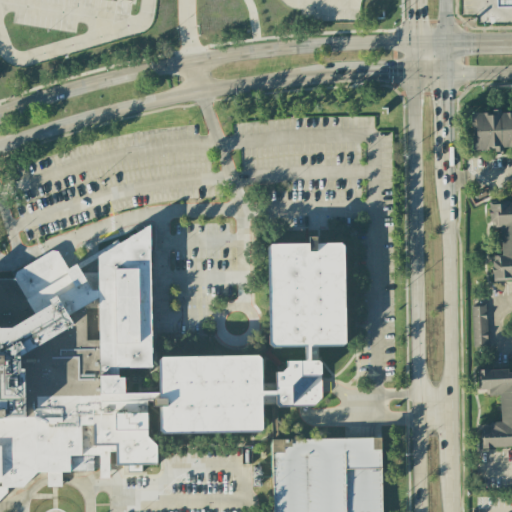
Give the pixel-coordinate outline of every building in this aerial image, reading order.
[(511,0),(496,0),(496,8),(511,7),(511,0)] [(511,111),(470,114),(471,151),(502,150),(502,148),(511,147),(511,111)] [(493,280),(511,279),(511,203),(488,204),(489,226),(500,226),(501,255),(492,255),(493,280)] [(0,279),(14,279),(16,273),(52,251),(57,252),(68,270),(117,240),(119,243),(150,225),(152,368),(118,368),(119,376),(123,376),(124,393),(158,393),(159,362),(161,358),(259,358),(261,361),(262,382),(276,383),(276,374),(282,375),(287,370),(286,363),(305,363),(305,348),(273,350),(269,346),(268,249),(272,246),(341,245),(345,249),(347,346),(342,349),(310,349),(311,363),(320,364),(322,367),(321,398),(313,407),(276,408),(275,404),(261,405),(263,432),(259,435),(163,435),(160,432),(160,407),(153,408),(153,401),(147,401),(147,435),(157,446),(156,466),(116,467),(115,452),(109,452),(111,478),(100,478),(99,455),(93,455),(94,471),(62,473),(62,487),(48,487),(48,474),(39,474),(23,489),(9,490),(9,494),(0,502),(0,279)] [(471,306),(472,346),(487,346),(486,306),(471,306)] [(511,445),(511,369),(478,371),(479,390),(487,390),(488,396),(499,395),(500,422),(489,422),(490,428),(480,429),(481,448),(511,447),(511,446),(511,445)] [(381,511),(380,438),(272,440),(272,511),(381,511)]
